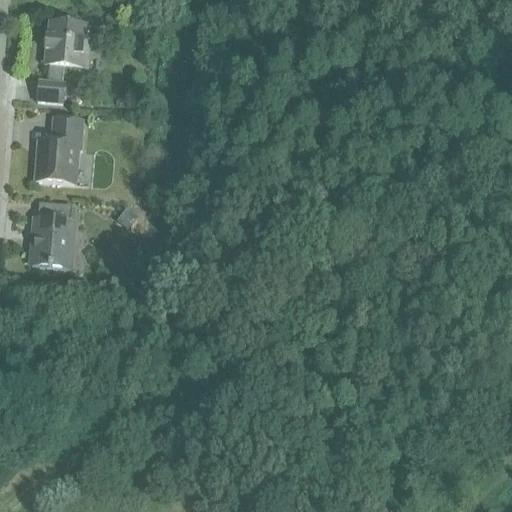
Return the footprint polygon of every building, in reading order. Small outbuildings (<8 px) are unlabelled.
[(51,55),(50,69),(51,69),(49,86),(39,85),(38,105),(63,107),(64,87),(63,87),(64,70),(80,72),(81,61),(89,61),(91,43),(86,43),(88,29),(50,26),(49,40),(47,40),(47,43),(43,47),(46,51),(46,54),(51,55)] [(82,155),(84,124),(54,121),(52,145),(41,144),(39,168),(37,167),(35,186),(76,189),(77,154),(82,155)] [(71,273),(75,225),(71,225),(73,209),(40,207),(38,222),(34,222),(33,241),(35,241),(33,254),(31,254),(30,268),(32,268),(32,270),(71,273)] [(127,216),(123,223),(127,229),(135,229),(139,222),(135,216),(127,216)] [(124,275),(117,284),(126,292),(133,283),(124,275)]
